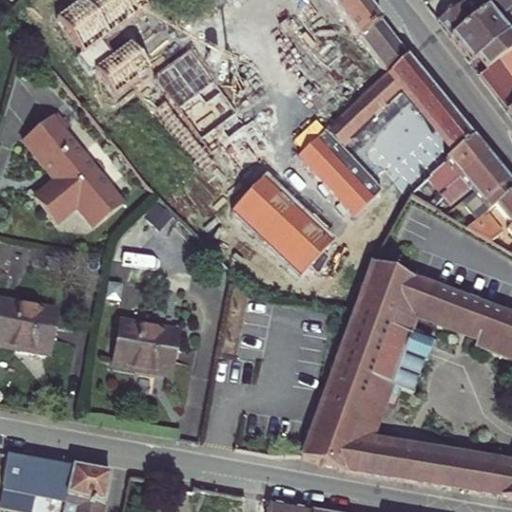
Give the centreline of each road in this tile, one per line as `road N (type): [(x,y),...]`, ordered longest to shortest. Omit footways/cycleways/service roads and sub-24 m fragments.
road 1 (tertiary): [(0,431),(441,511)]
road 2 (secondary): [(511,152),(392,0)]
